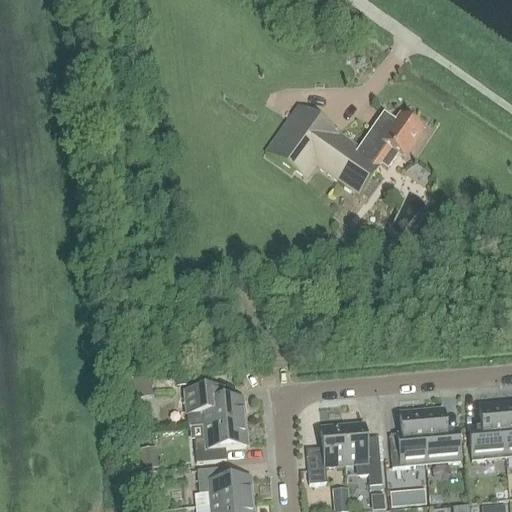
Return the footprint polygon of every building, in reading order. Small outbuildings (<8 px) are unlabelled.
[(264,155),(307,185),(316,171),(348,193),(358,200),(360,198),(367,203),(377,188),(370,184),(380,169),(387,173),(397,157),(402,161),(422,134),(400,118),(395,125),(383,117),(358,151),(298,108),(264,155)] [(138,378),(138,395),(159,394),(158,377),(138,378)] [(188,389),(187,379),(174,380),(175,390),(188,389)] [(221,404),(220,392),(185,395),(188,431),(244,425),(242,402),(221,404)] [(511,407),(501,409),(504,446),(511,445),(511,407)] [(481,441),(469,442),(471,465),(483,464),(505,462),(504,446),(501,409),(479,411),(481,441)] [(445,432),(443,414),(421,416),(426,464),(448,462),(448,467),(460,466),(457,431),(445,432)] [(392,472),(415,469),(415,465),(426,464),(421,416),(399,418),(401,438),(389,439),(392,472)] [(244,425),(204,430),(205,442),(194,443),(196,466),(226,464),(225,452),(246,450),(244,425)] [(342,431),(346,468),(355,467),(357,480),(368,479),(369,490),(382,489),(378,450),(366,451),(364,429),(342,431)] [(325,470),(346,468),(342,431),(320,433),(322,454),(320,454),(317,457),(318,459),(306,460),(309,488),(326,487),(325,470)] [(138,473),(156,470),(154,450),(136,452),(138,473)] [(223,472),(197,474),(199,497),(210,496),(211,509),(252,505),(249,481),(228,483),(224,483),(223,472)] [(161,504),(159,487),(141,490),(143,507),(161,504)] [(348,511),(347,492),(333,493),(334,511),(348,511)] [(424,493),(390,496),(391,510),(425,507),(424,493)]
